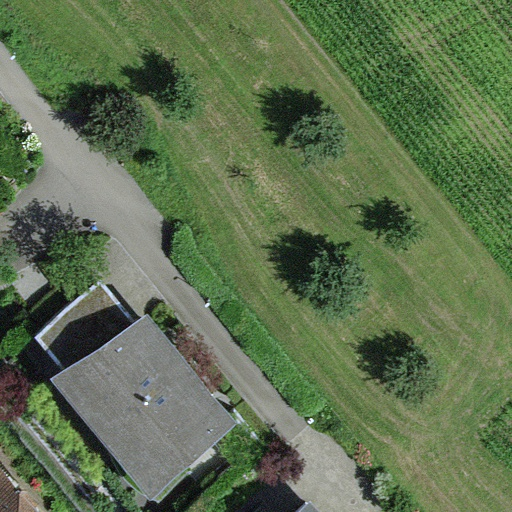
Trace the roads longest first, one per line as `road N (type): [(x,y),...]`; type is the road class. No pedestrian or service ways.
road 1 (motorway): [(149,0),(511,432)]
road 2 (residential): [(0,71),(309,449)]
road 3 (track): [(511,297),(263,0)]
road 4 (motorway): [(511,272),(283,0)]
